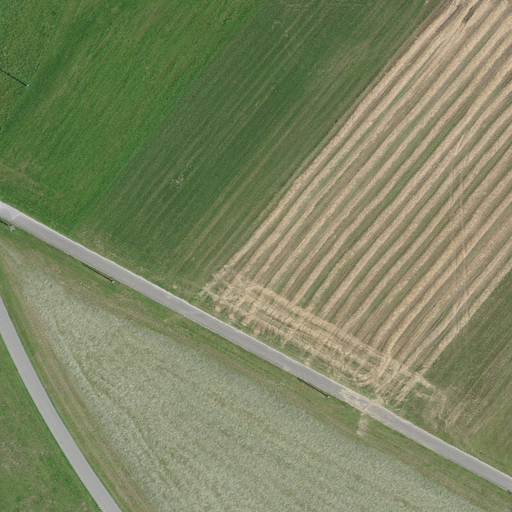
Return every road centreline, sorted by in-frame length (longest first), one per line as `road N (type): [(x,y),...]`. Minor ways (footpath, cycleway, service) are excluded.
road 1 (residential): [(0,205),(511,478)]
road 2 (unclassified): [(0,313),(32,383),(112,511)]
